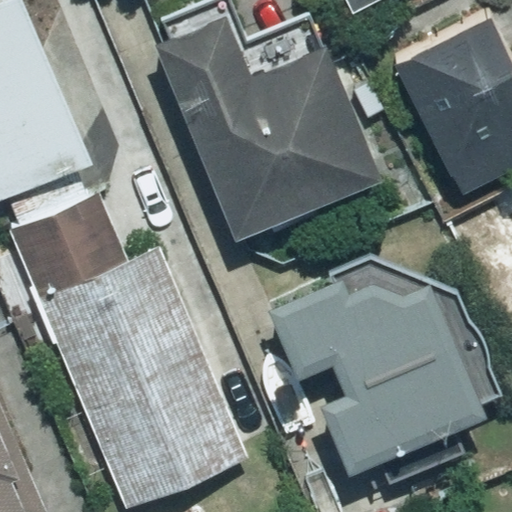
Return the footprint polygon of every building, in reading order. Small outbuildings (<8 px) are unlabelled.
[(0,0),(0,323),(9,320),(22,350),(52,337),(122,502),(246,450),(156,238),(125,252),(97,185),(83,190),(72,163),(84,158),(17,0),(0,0)] [(511,56),(506,60),(473,5),(389,55),(465,185),(511,157),(511,56)] [(372,171),(319,40),(239,72),(213,9),(147,36),(225,228),(264,212),(271,228),(319,209),(313,195),(372,171)] [(416,275),(385,261),(329,285),(324,275),(259,303),(285,363),(322,347),(341,391),(319,401),(343,458),(471,404),(416,275)] [(0,511),(18,511),(1,474),(13,469),(0,440),(0,511)]
